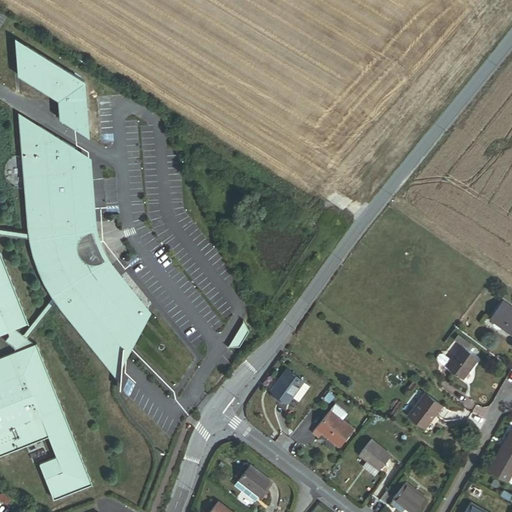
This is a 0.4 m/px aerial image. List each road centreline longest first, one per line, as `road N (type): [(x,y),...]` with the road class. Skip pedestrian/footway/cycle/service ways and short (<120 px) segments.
road 1 (unclassified): [(220,415),(356,228),(511,36)]
road 2 (residential): [(511,401),(503,402),(441,511)]
